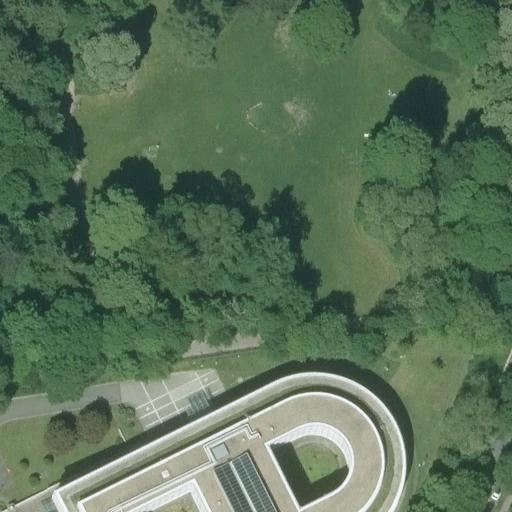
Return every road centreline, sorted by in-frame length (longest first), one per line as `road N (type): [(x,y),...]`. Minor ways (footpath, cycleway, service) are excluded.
road 1 (track): [(81,258),(103,341),(118,349),(300,325),(367,325),(465,340),(503,306),(511,260)]
road 2 (track): [(62,0),(65,125),(81,258)]
road 3 (track): [(511,230),(486,2)]
